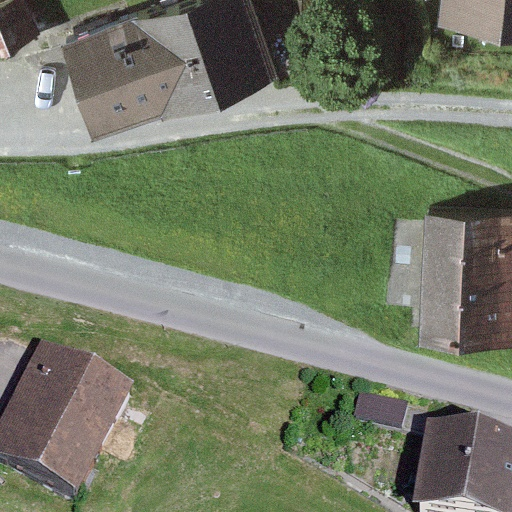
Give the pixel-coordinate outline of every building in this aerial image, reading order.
[(141,0),(67,24),(98,115),(276,57),(257,0),(141,0)] [(511,0),(453,0),(452,31),(511,34),(511,0)] [(24,3),(0,13),(0,57),(40,41),(24,3)] [(511,342),(511,224),(423,220),(418,338),(511,342)] [(0,440),(0,468),(85,511),(138,404),(42,356),(0,440)] [(407,405),(360,395),(355,421),(402,431),(407,405)] [(420,510),(431,511),(511,511),(511,440),(433,428),(420,510)]
